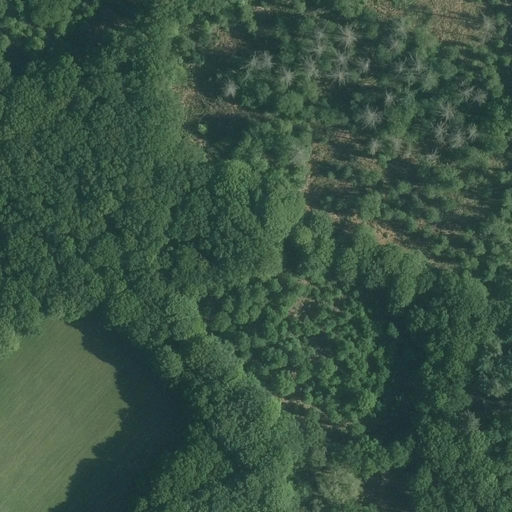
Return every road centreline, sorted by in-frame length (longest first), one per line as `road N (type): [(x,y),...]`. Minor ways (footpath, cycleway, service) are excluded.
road 1 (track): [(156,0),(126,58),(65,102)]
road 2 (track): [(55,126),(0,238)]
